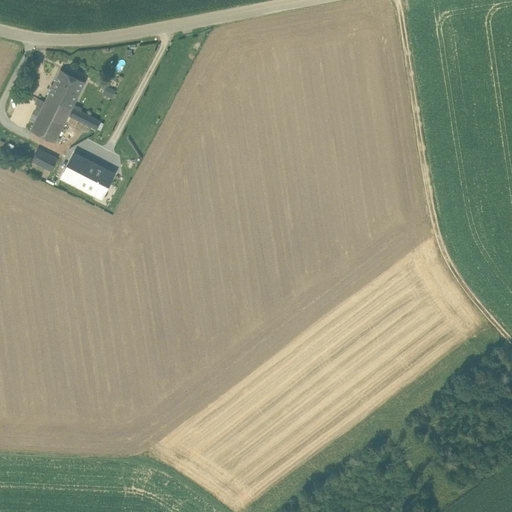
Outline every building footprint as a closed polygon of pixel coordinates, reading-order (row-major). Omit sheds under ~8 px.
[(85,81),(61,69),(48,95),(73,106),(85,81)] [(105,85),(103,93),(113,96),(116,88),(105,85)] [(73,106),(48,95),(31,129),(56,141),(69,114),(73,106)] [(101,121),(73,106),(69,114),(97,129),(101,121)] [(70,164),(38,148),(32,160),(63,176),(70,164)] [(89,154),(80,149),(77,155),(75,154),(70,164),(63,176),(102,196),(113,174),(86,159),(89,154)] [(113,174),(102,196),(110,201),(122,178),(113,174)]
